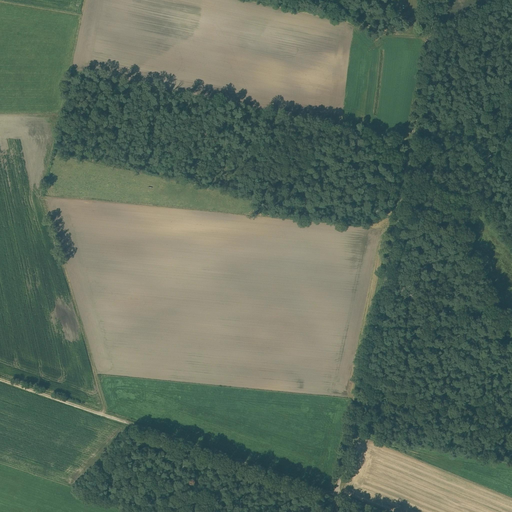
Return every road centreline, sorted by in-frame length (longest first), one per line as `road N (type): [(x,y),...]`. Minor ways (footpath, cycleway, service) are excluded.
road 1 (track): [(334,495),(429,43)]
road 2 (track): [(0,379),(334,495)]
road 3 (track): [(401,192),(304,175),(226,146),(198,159),(185,185)]
